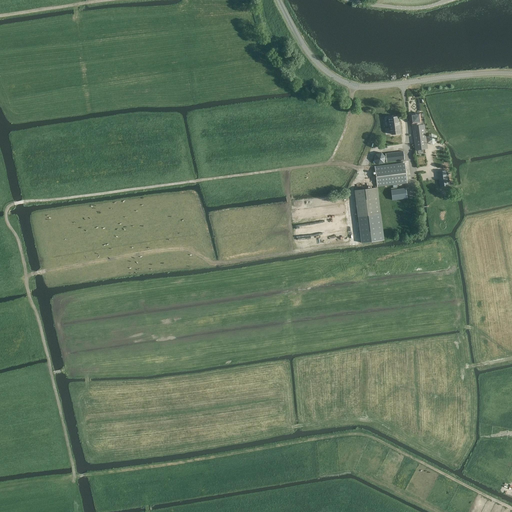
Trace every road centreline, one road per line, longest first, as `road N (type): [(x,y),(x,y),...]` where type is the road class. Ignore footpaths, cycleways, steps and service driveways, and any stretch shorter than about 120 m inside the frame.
road 1 (track): [(26,274),(173,249),(220,264),(353,245),(351,190),(362,169),(373,150),(407,146),(409,171),(430,169),(435,181),(442,247)]
road 2 (track): [(26,274),(6,217),(14,204),(328,162),(362,169)]
road 3 (tertiary): [(511,73),(353,86),(305,49),(279,0)]
road 4 (track): [(294,441),(365,434),(511,508)]
road 5 (track): [(72,475),(26,274)]
